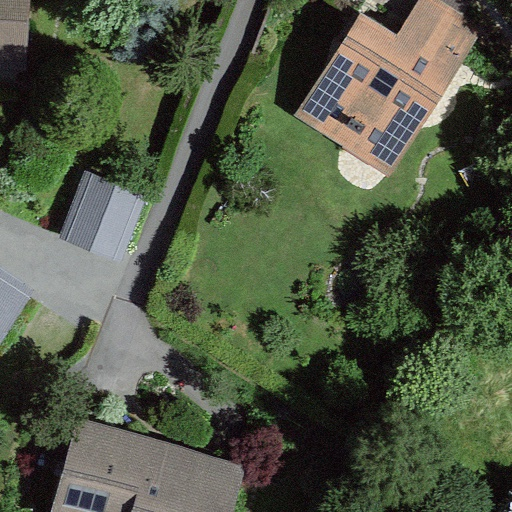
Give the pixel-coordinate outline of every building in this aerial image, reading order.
[(0,0),(0,64),(26,65),(28,0),(0,0)] [(484,35),(442,7),(409,55),(370,29),(309,121),(391,175),(484,35)] [(91,167),(67,229),(126,253),(148,193),(91,167)] [(0,353),(53,285),(0,252),(0,353)] [(230,511),(240,476),(87,434),(66,511),(230,511)]
